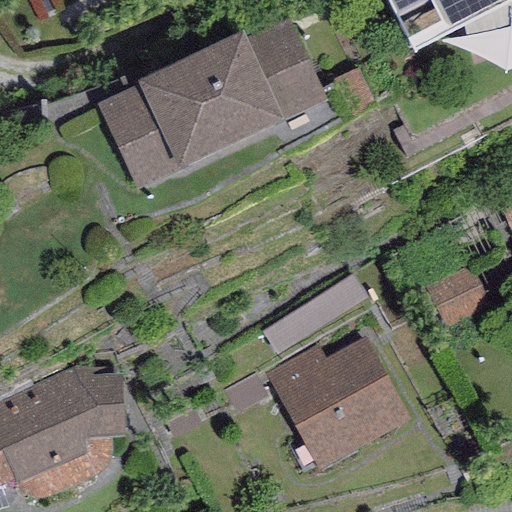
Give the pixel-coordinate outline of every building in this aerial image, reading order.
[(153,0),(38,0),(58,44),(153,0)] [(388,0),(412,49),(505,0),(388,0)] [(242,25),(136,75),(139,81),(94,102),(136,190),(186,166),(184,162),(271,122),(272,125),(328,99),(287,12),(245,31),(242,25)] [(317,344),(266,372),(318,468),(410,418),(365,335),(325,358),(317,344)] [(71,368),(0,402),(0,481),(9,477),(18,487),(24,493),(30,496),(37,498),(43,497),(99,471),(107,464),(112,457),(111,433),(125,433),(121,363),(71,368)] [(224,390),(236,412),(266,395),(254,373),(224,390)]
